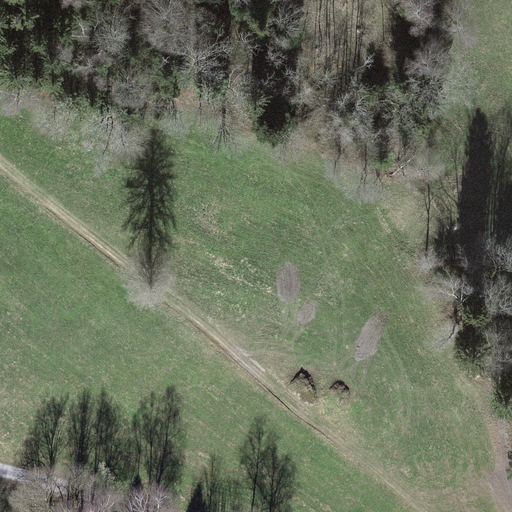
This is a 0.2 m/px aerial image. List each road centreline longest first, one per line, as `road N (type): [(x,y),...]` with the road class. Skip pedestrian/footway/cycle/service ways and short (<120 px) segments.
road 1 (track): [(427,511),(0,163)]
road 2 (track): [(0,477),(146,511)]
